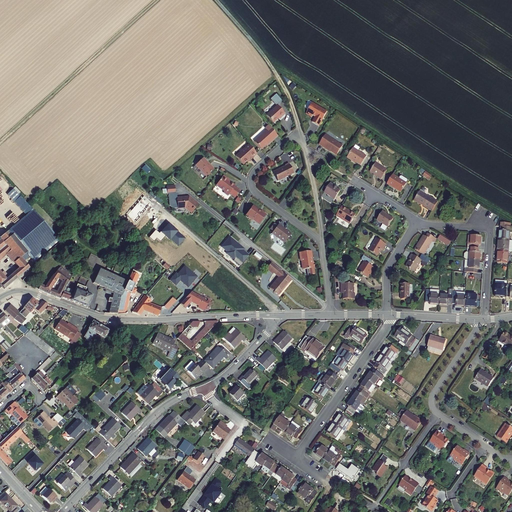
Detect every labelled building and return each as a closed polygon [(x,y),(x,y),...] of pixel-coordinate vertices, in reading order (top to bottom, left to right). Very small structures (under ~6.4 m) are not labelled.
[(275,106),(281,102),(275,95),(270,99),(275,106)] [(327,112),(312,103),(306,114),(311,117),(312,116),(315,117),(312,123),(318,127),(327,112)] [(286,114),(278,105),(266,114),(273,123),(281,116),(282,117),(286,114)] [(268,124),(265,127),(266,129),(252,139),(259,148),(266,142),(266,143),(277,136),(268,124)] [(342,145),(324,134),(318,144),(326,149),(327,149),(336,154),(342,145)] [(248,144),(247,143),(234,154),(241,162),(247,157),(248,158),(255,152),(248,144)] [(352,148),(345,159),(350,162),(351,161),(360,166),(365,157),(352,148)] [(211,167),(201,155),(193,162),(203,174),(211,167)] [(283,166),(271,172),(275,181),(291,173),(287,163),(283,165),(283,166)] [(374,163),(369,171),(375,175),(374,176),(380,180),(386,170),(374,163)] [(392,174),(386,184),(400,193),(406,183),(405,182),(398,178),(392,174)] [(224,179),(219,175),(212,185),(220,191),(219,192),(223,196),(225,193),(231,198),(236,191),(230,187),(231,186),(223,180),(224,179)] [(189,209),(196,201),(194,199),(195,198),(192,196),(189,196),(189,194),(187,193),(175,193),(175,190),(173,190),(172,182),(164,182),(164,191),(171,190),(171,191),(167,191),(168,204),(169,205),(183,204),(189,209)] [(329,182),(319,197),(331,204),(339,190),(333,186),(333,184),(329,182)] [(36,260),(59,238),(12,188),(6,193),(26,214),(0,236),(0,248),(6,244),(18,258),(20,257),(22,259),(30,253),(36,260)] [(418,190),(412,199),(419,203),(420,202),(431,209),(437,200),(428,195),(428,196),(418,190)] [(258,209),(254,205),(246,213),(249,215),(248,216),(252,219),(253,219),(257,223),(259,223),(266,215),(262,211),(261,212),(258,210),(258,209)] [(342,205),(337,214),(350,222),(356,213),(342,205)] [(382,209),(376,219),(382,223),(380,227),(385,230),(393,218),(386,213),(386,212),(382,209)] [(155,232),(158,236),(164,231),(167,234),(168,233),(175,241),(182,234),(175,227),(176,226),(170,220),(169,221),(167,219),(163,222),(164,223),(158,228),(155,224),(148,230),(152,235),(155,232)] [(507,222),(501,221),(500,230),(497,229),(497,235),(508,235),(508,230),(511,230),(511,226),(510,226),(507,226),(507,222)] [(285,226),(280,222),(279,224),(274,230),(273,231),(275,233),(275,234),(278,236),(279,236),(286,241),(292,233),(288,229),(286,229),(284,227),(285,226)] [(67,233),(70,237),(76,232),(72,228),(67,233)] [(423,233),(414,247),(422,252),(431,238),(433,240),(435,236),(427,231),(425,234),(423,233)] [(479,234),(465,234),(464,244),(477,244),(477,241),(479,241),(479,234)] [(507,246),(508,235),(497,235),(496,246),(507,246)] [(240,265),(249,254),(242,248),(243,247),(229,236),(221,245),(227,250),(226,251),(234,258),(233,259),(240,265)] [(448,247),(450,243),(439,236),(437,241),(448,247)] [(378,238),(369,251),(377,255),(382,249),(384,250),(388,244),(378,238)] [(67,258),(73,261),(86,246),(82,243),(67,258)] [(0,248),(0,257),(6,252),(19,267),(12,273),(17,277),(29,267),(22,259),(20,257),(18,258),(6,244),(0,248)] [(476,249),(477,244),(464,244),(463,256),(478,257),(478,249),(476,249)] [(507,259),(507,246),(496,246),(495,258),(507,259)] [(312,251),(300,252),(301,260),(302,261),(303,268),(304,269),(315,268),(314,263),(313,261),(312,261),(312,258),(313,258),(312,251)] [(411,251),(408,256),(410,257),(406,264),(414,269),(421,258),(411,251)] [(366,261),(359,272),(369,278),(373,271),(375,272),(377,268),(371,264),(373,261),(365,256),(363,259),(364,260),(366,261)] [(477,266),(478,257),(463,256),(462,269),(467,269),(475,270),(475,266),(477,266)] [(168,278),(174,284),(179,278),(187,285),(196,274),(183,263),(176,272),(174,270),(168,278)] [(278,267),(273,274),(280,279),(281,277),(287,281),(278,292),(286,298),(298,283),(278,267)] [(52,275),(44,285),(39,283),(36,289),(59,298),(60,296),(63,291),(65,287),(72,274),(70,273),(68,275),(58,269),(57,269),(54,273),(52,275)] [(0,283),(4,288),(14,280),(9,276),(4,270),(0,273),(0,272),(0,283)] [(97,284),(114,291),(121,295),(123,290),(126,281),(103,271),(97,284)] [(120,301),(118,310),(126,310),(131,292),(132,290),(135,291),(136,287),(133,286),(134,285),(139,275),(130,272),(126,281),(123,290),(121,295),(120,300),(120,301)] [(29,286),(36,289),(39,283),(31,280),(29,286)] [(356,282),(344,282),(344,287),(346,287),(346,298),(358,298),(358,293),(356,293),(356,282)] [(505,283),(494,282),(493,294),(505,295),(505,283)] [(60,296),(87,307),(92,294),(85,291),(87,286),(78,283),(72,295),(70,294),(72,289),(67,287),(65,292),(63,291),(60,296)] [(408,283),(400,283),(399,299),(408,299),(408,283)] [(440,285),(427,284),(427,285),(426,297),(431,297),(431,299),(439,300),(439,289),(440,285)] [(449,290),(439,289),(439,300),(449,300),(449,298),(452,298),(453,287),(453,284),(449,284),(449,290)] [(457,287),(453,287),(452,298),(456,299),(456,301),(465,301),(465,291),(457,290),(457,287)] [(466,289),(465,291),(465,301),(476,302),(477,289),(466,289)] [(121,295),(114,291),(112,297),(120,301),(120,300),(121,295)] [(190,291),(179,303),(184,307),(190,300),(198,304),(197,306),(203,309),(208,300),(190,291)] [(145,295),(133,311),(138,313),(142,307),(156,313),(159,306),(147,302),(149,298),(145,295)] [(107,312),(117,312),(118,310),(120,301),(112,297),(109,296),(107,299),(111,301),(107,312)] [(12,318),(18,322),(19,323),(25,318),(24,317),(29,312),(32,309),(35,307),(29,301),(16,313),(12,318)] [(35,307),(32,309),(38,316),(49,304),(42,302),(36,308),(35,307)] [(8,304),(1,310),(12,318),(16,313),(8,304)] [(58,319),(53,329),(71,339),(77,328),(68,324),(68,325),(65,323),(58,319)] [(191,348),(217,319),(191,320),(177,335),(191,348)] [(103,337),(108,329),(92,320),(83,336),(89,339),(90,337),(92,334),(94,336),(98,338),(99,339),(101,338),(102,338),(103,337)] [(14,327),(22,332),(26,328),(19,323),(18,322),(14,327)] [(10,336),(12,334),(2,323),(0,325),(3,328),(5,330),(10,336)] [(350,333),(362,342),(368,333),(356,325),(354,327),(351,325),(345,333),(348,335),(350,333)] [(404,345),(407,347),(414,338),(410,336),(411,334),(399,326),(394,335),(400,339),(398,342),(403,346),(404,345)] [(40,331),(42,329),(39,327),(37,329),(35,327),(31,331),(32,332),(35,335),(36,335),(40,331)] [(222,335),(233,345),(236,342),(235,341),(239,337),(242,339),(245,336),(235,327),(230,332),(227,330),(222,335)] [(48,353),(52,347),(49,345),(36,335),(35,335),(32,332),(31,331),(26,328),(22,332),(23,333),(22,334),(48,353)] [(272,339),(281,347),(291,337),(283,328),(280,332),(281,333),(276,337),(275,336),(272,339)] [(152,342),(170,349),(168,354),(173,356),(178,344),(173,342),(174,338),(157,331),(152,342)] [(498,342),(509,350),(511,345),(511,337),(505,332),(498,342)] [(125,356),(127,358),(139,345),(140,344),(126,335),(124,338),(134,346),(127,355),(127,354),(125,356)] [(317,355),(325,345),(314,336),(312,338),(308,335),(300,346),(304,349),(306,347),(317,355)] [(424,346),(439,351),(442,340),(427,335),(424,346)] [(345,348),(340,355),(347,361),(353,353),(352,352),(354,349),(344,342),(342,345),(345,348)] [(385,346),(380,354),(389,360),(396,349),(389,344),(387,347),(385,346)] [(217,345),(203,359),(208,363),(212,367),(218,360),(218,359),(221,355),(224,357),(227,354),(217,345)] [(342,345),(336,353),(340,355),(345,348),(342,345)] [(255,358),(265,368),(276,356),(268,348),(265,351),(265,352),(260,357),(258,355),(255,358)] [(52,355),(49,353),(44,358),(46,361),(52,355)] [(331,361),(334,363),(340,355),(336,353),(331,361)] [(374,366),(384,373),(386,370),(383,368),(389,360),(380,354),(374,362),(376,363),(374,366)] [(329,364),(339,371),(341,368),(342,369),(347,361),(340,355),(334,363),(331,361),(329,364)] [(186,370),(194,377),(197,373),(198,374),(208,363),(203,359),(201,357),(195,363),(193,361),(186,370)] [(6,367),(4,369),(17,383),(23,377),(18,372),(20,370),(13,362),(10,365),(12,366),(8,370),(6,367)] [(238,377),(248,387),(251,384),(249,382),(257,373),(250,367),(244,373),(242,372),(238,377)] [(156,376),(168,387),(172,384),(171,382),(174,379),(163,368),(156,376)] [(472,377),(485,386),(491,377),(478,368),(472,377)] [(2,383),(9,390),(17,383),(4,369),(2,370),(5,373),(4,374),(9,380),(6,382),(5,381),(2,383)] [(30,377),(35,383),(40,377),(43,374),(38,369),(35,372),(30,377)] [(370,372),(365,378),(374,384),(379,378),(382,380),(384,378),(374,371),(372,373),(370,372)] [(321,381),(320,381),(329,388),(336,378),(327,372),(325,375),(321,381)] [(394,379),(400,384),(404,378),(398,374),(394,379)] [(40,388),(46,383),(40,377),(35,383),(40,388)] [(362,386),(360,389),(370,396),(376,386),(374,384),(365,378),(361,385),(362,386)] [(59,379),(50,388),(53,391),(62,382),(59,379)] [(138,394),(147,402),(150,399),(149,398),(154,393),(156,395),(162,389),(151,380),(138,394)] [(313,391),(322,397),(329,388),(320,381),(313,391)] [(0,397),(0,398),(6,393),(9,390),(2,383),(1,382),(0,382),(0,397)] [(237,400),(244,393),(235,383),(231,387),(233,389),(229,392),(237,400)] [(69,407),(76,399),(63,386),(54,395),(57,397),(58,396),(69,407)] [(103,398),(106,395),(99,389),(96,392),(94,394),(100,401),(103,398)] [(357,391),(352,398),(361,404),(363,406),(368,399),(369,400),(371,397),(370,396),(360,389),(358,392),(357,391)] [(310,412),(316,403),(307,395),(300,405),(310,412)] [(347,409),(354,414),(361,404),(352,398),(347,404),(349,406),(347,409)] [(120,411),(129,419),(132,416),(131,415),(135,410),(138,412),(140,409),(130,400),(120,411)] [(179,416),(186,423),(189,419),(192,422),(203,411),(194,403),(191,406),(192,407),(188,412),(185,409),(179,416)] [(12,421),(19,415),(13,408),(12,409),(9,405),(2,411),(5,415),(6,415),(12,421)] [(416,417),(405,409),(400,417),(399,418),(414,429),(421,419),(416,416),(416,417)] [(55,420),(50,415),(48,418),(40,410),(34,416),(47,430),(56,421),(55,420)] [(61,415),(55,411),(50,415),(55,420),(61,415)] [(87,431),(92,425),(78,412),(74,416),(78,420),(68,430),(68,435),(70,437),(75,436),(83,427),(87,431)] [(268,419),(272,421),(276,415),(273,412),(268,419)] [(339,413),(332,422),(341,428),(343,430),(350,420),(339,413)] [(157,425),(165,433),(175,422),(167,414),(163,417),(164,418),(160,422),(157,425)] [(275,426),(283,431),(289,423),(282,417),(278,415),(278,416),(272,423),(275,426)] [(101,428),(112,437),(114,434),(112,432),(117,427),(118,427),(120,425),(112,416),(101,428)] [(211,429),(222,438),(229,429),(225,425),(223,424),(223,422),(219,419),(211,429)] [(511,425),(505,421),(501,427),(502,427),(497,434),(506,440),(511,432),(511,425)] [(326,431),(334,437),(337,434),(341,428),(332,422),(326,431)] [(292,435),(295,438),(302,428),(299,426),(297,428),(289,423),(283,431),(291,437),(292,435)] [(0,459),(6,465),(11,460),(2,451),(17,436),(23,441),(27,438),(15,426),(10,431),(0,441),(0,459)] [(441,432),(436,428),(428,438),(434,442),(433,443),(440,448),(447,438),(444,435),(441,433),(441,432)] [(87,447),(95,456),(98,452),(97,452),(102,447),(104,449),(107,446),(97,437),(87,447)] [(136,448),(145,456),(155,445),(146,437),(143,440),(144,441),(139,446),(139,445),(136,448)] [(233,445),(248,456),(253,449),(250,447),(244,442),(242,440),(238,438),(233,445)] [(313,452),(321,457),(327,449),(316,441),(311,448),(314,451),(313,452)] [(460,445),(456,443),(449,453),(453,456),(452,457),(461,462),(469,451),(463,447),(462,448),(460,447),(460,445)] [(261,465),(262,464),(267,456),(261,452),(260,453),(256,450),(254,449),(253,449),(248,456),(245,461),(252,466),(255,462),(257,463),(258,462),(261,465)] [(330,462),(333,464),(339,456),(335,453),(334,455),(327,449),(321,457),(329,463),(330,462)] [(203,454),(197,450),(192,457),(198,461),(203,454)] [(118,467),(127,475),(141,460),(132,452),(126,459),(126,460),(122,464),(121,463),(118,467)] [(382,452),(379,457),(383,461),(383,462),(383,463),(386,459),(385,458),(387,455),(382,452)] [(28,462),(36,470),(43,463),(35,454),(28,462)] [(70,466),(80,475),(83,472),(81,470),(85,465),(86,466),(89,463),(80,455),(70,466)] [(270,474),(272,471),(276,464),(273,462),(274,461),(267,456),(262,464),(261,465),(260,467),(270,474)] [(379,457),(372,467),(376,471),(376,472),(380,475),(387,465),(383,463),(383,462),(383,461),(379,457)] [(338,461),(334,466),(351,478),(358,467),(350,462),(346,467),(338,461)] [(487,465),(481,461),(476,468),(477,469),(474,473),(485,481),(493,470),(489,467),(489,468),(486,466),(487,465)] [(272,471),(282,478),(287,470),(280,465),(279,466),(276,464),(272,471)] [(183,469),(182,469),(176,478),(188,487),(194,478),(188,473),(191,469),(186,465),(183,469)] [(286,485),(289,487),(296,478),(293,476),(294,474),(287,470),(282,478),(281,479),(288,483),(286,485)] [(57,482),(65,489),(69,485),(70,486),(77,479),(68,471),(57,482)] [(416,482),(417,481),(411,477),(410,478),(407,477),(407,476),(403,473),(397,482),(404,487),(403,488),(409,493),(413,487),(416,482)] [(507,477),(503,474),(495,485),(501,489),(502,488),(507,492),(511,484),(511,481),(509,479),(508,479),(507,478),(507,477)] [(45,477),(44,475),(29,491),(31,492),(32,492),(33,490),(35,488),(45,477)] [(102,488),(110,496),(121,485),(110,475),(108,478),(110,481),(105,486),(105,485),(102,488)] [(211,485),(198,502),(204,507),(210,499),(213,501),(220,491),(216,488),(220,482),(215,478),(211,484),(211,485)] [(137,480),(114,510),(116,511),(120,511),(122,510),(124,511),(133,511),(151,490),(137,480)] [(304,499),(308,501),(315,490),(312,488),(312,487),(303,480),(296,490),(305,497),(304,499)] [(42,494),(48,488),(46,485),(40,492),(42,494)] [(437,489),(431,485),(426,491),(428,493),(421,503),(431,510),(434,505),(433,504),(435,502),(437,499),(433,496),(437,489)] [(55,500),(58,496),(49,487),(48,488),(42,494),(42,495),(50,502),(53,498),(55,500)] [(15,511),(20,508),(17,505),(7,494),(0,499),(0,500),(0,501),(10,511),(8,511),(15,511)] [(83,506),(89,511),(95,511),(103,504),(94,496),(92,499),(92,500),(88,505),(85,503),(83,506)] [(269,500),(266,505),(274,510),(277,504),(269,500)] [(145,501),(140,508),(145,511),(150,504),(145,501)]
